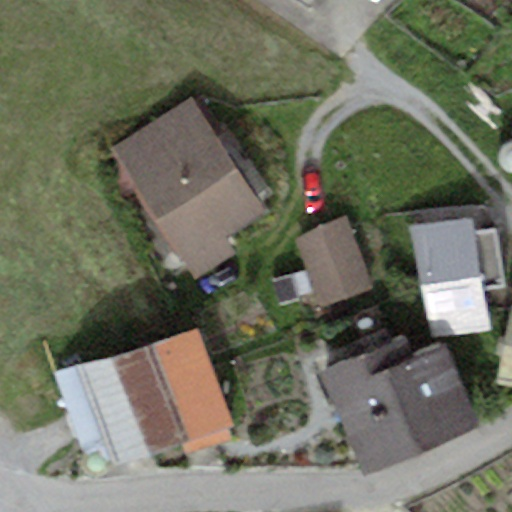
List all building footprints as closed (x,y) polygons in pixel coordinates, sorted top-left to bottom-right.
[(191,92),(115,147),(195,271),(239,246),(227,229),(268,207),(191,92)] [(475,223),(473,211),(411,223),(430,329),(491,321),(485,284),(507,281),(497,219),(475,223)] [(346,212),(296,232),(319,301),(374,282),(346,212)] [(511,296),(497,372),(511,374),(511,296)] [(81,358),(51,367),(87,462),(235,418),(198,319),(124,343),(116,320),(72,335),(81,358)] [(360,460),(479,409),(445,330),(413,342),(405,324),(319,361),(360,460)]
